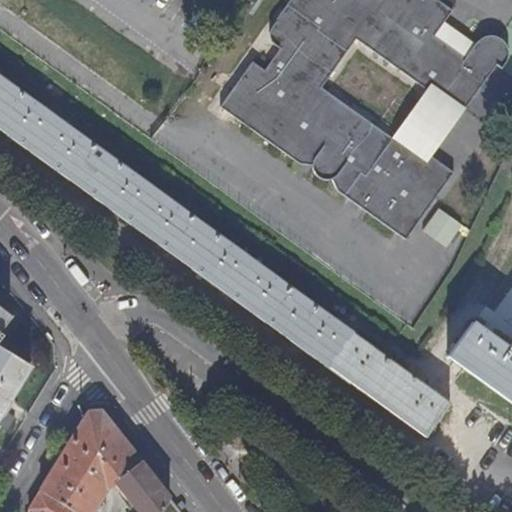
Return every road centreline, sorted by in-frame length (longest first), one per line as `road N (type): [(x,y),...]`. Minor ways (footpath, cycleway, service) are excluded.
road 1 (residential): [(93,331),(146,309),(428,511)]
road 2 (residential): [(93,331),(230,511)]
road 3 (residential): [(0,489),(93,331)]
road 4 (residential): [(0,216),(93,331)]
